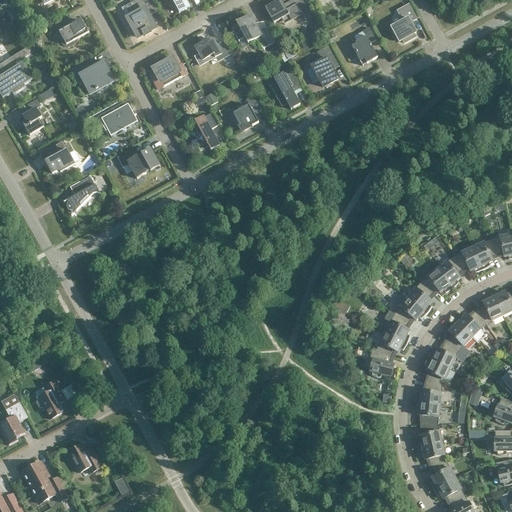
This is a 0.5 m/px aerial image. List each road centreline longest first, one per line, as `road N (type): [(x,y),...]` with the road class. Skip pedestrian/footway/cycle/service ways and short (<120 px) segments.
road 1 (tertiary): [(194,192),(447,53)]
road 2 (residential): [(511,277),(450,309),(416,360),(401,418),(431,511)]
road 3 (unclassified): [(131,404),(55,266)]
road 4 (tertiary): [(55,266),(194,192)]
road 5 (residential): [(0,473),(131,404)]
road 6 (residential): [(194,192),(127,64)]
road 7 (residential): [(127,64),(245,0)]
road 8 (residential): [(131,404),(192,511)]
